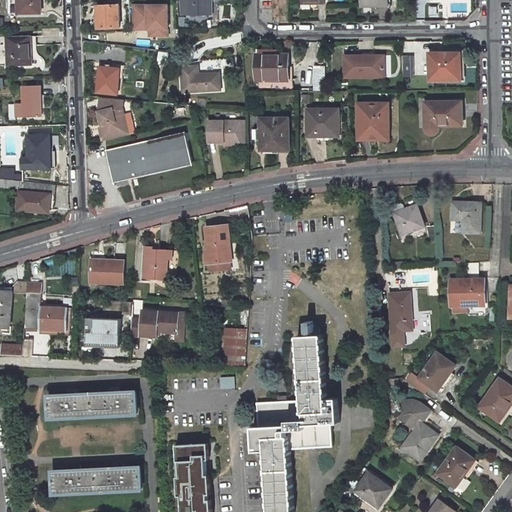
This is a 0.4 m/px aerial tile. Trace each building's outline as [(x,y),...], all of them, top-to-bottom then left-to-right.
[(19,0),(20,13),(43,12),(43,1),(40,1),(39,0),(19,0)] [(212,15),(212,0),(190,0),(190,15),(212,15)] [(393,13),(392,0),(366,0),(366,13),(393,13)] [(95,25),(121,24),(120,2),(96,3),(97,12),(95,12),(95,25)] [(134,30),(150,30),(149,37),(173,37),(174,3),(134,3),(134,30)] [(8,37),(8,66),(32,65),(32,37),(8,37)] [(262,57),(259,57),(259,83),(293,82),(292,56),(281,56),(281,52),(262,52),(262,57)] [(433,81),(466,81),(466,67),(459,67),(459,53),(433,54),(433,81)] [(367,56),(348,56),(348,78),(388,78),(388,61),(367,61),(367,56)] [(406,79),(419,79),(418,57),(406,57),(406,79)] [(100,64),(97,90),(117,92),(120,67),(100,64)] [(185,92),(223,91),(222,73),(200,73),(200,65),(184,65),(185,92)] [(328,69),(318,69),(318,87),(328,87),(328,69)] [(25,103),(16,103),(17,117),(43,116),(42,86),(25,86),(25,103)] [(127,137),(123,112),(124,99),(101,97),(99,114),(102,130),(104,142),(127,137)] [(466,103),(429,103),(429,131),(429,133),(431,134),(434,136),(436,136),(439,134),(440,133),(442,130),(442,126),(466,126),(466,103)] [(391,104),(361,104),(360,141),(372,141),(372,137),(391,137),(391,104)] [(343,110),(312,110),(312,137),(324,137),(324,134),(343,134),(343,110)] [(264,119),(264,151),(292,150),(292,119),(264,119)] [(209,120),(209,142),(229,141),(243,141),(242,120),(209,120)] [(242,120),(243,141),(229,141),(229,145),(248,145),(248,120),(242,120)] [(156,173),(195,164),(188,133),(149,142),(156,173)] [(30,137),(32,169),(54,168),(53,151),(52,135),(30,137)] [(149,142),(107,152),(115,183),(156,173),(149,142)] [(18,210),(45,213),(45,210),(47,194),(45,194),(46,184),(0,179),(0,187),(20,190),(18,210)] [(47,194),(45,210),(52,211),(54,195),(47,194)] [(484,204),(456,203),(455,232),(484,232),(484,204)] [(419,206),(397,214),(405,236),(427,227),(419,206)] [(232,223),(210,225),(215,271),(231,269),(230,261),(234,261),(232,243),(234,243),(232,223)] [(146,278),(170,280),(171,260),(168,259),(169,249),(157,248),(157,246),(149,246),(146,278)] [(168,259),(171,260),(176,260),(177,250),(169,249),(168,259)] [(92,284),(124,285),(125,262),(93,261),(92,284)] [(487,280),(453,281),(453,307),(488,305),(487,280)] [(12,295),(0,293),(0,333),(3,333),(3,330),(10,330),(12,298),(27,299),(28,283),(18,282),(12,295)] [(26,328),(68,329),(69,307),(42,306),(43,284),(28,283),(27,299),(26,328)] [(416,331),(413,294),(393,295),(396,333),(416,331)] [(107,299),(106,314),(134,316),(134,301),(107,299)] [(133,337),(158,339),(158,334),(176,335),(177,335),(179,314),(143,311),(143,322),(133,321),(133,337)] [(185,315),(179,314),(177,335),(176,335),(176,342),(184,342),(185,315)] [(124,319),(92,316),(90,342),(122,345),(124,319)] [(230,328),(227,366),(248,367),(250,329),(230,328)] [(329,401),(325,351),(324,335),(321,335),(321,328),(315,329),(315,333),(313,333),(314,336),(313,336),(311,337),(300,337),(305,403),(260,406),(262,429),(256,429),(258,453),(269,452),(273,511),(297,511),(293,451),(336,448),(335,425),(343,424),(341,400),(329,401)] [(25,346),(2,345),(2,356),(24,357),(25,346)] [(460,366),(442,353),(424,378),(435,386),(437,383),(444,388),(460,366)] [(511,385),(505,380),(485,408),(504,422),(511,411),(511,385)] [(50,413),(136,408),(134,388),(116,388),(116,384),(108,384),(109,389),(74,390),(74,386),(66,386),(67,391),(49,392),(50,413)] [(404,419),(419,430),(407,447),(425,459),(443,434),(426,422),(427,420),(428,421),(436,410),(424,401),(423,403),(420,401),(416,400),(413,400),(410,401),(405,406),(409,412),(404,419)] [(211,508),(207,453),(210,453),(209,442),(177,444),(178,454),(180,454),(182,485),(179,485),(180,495),(183,495),(183,511),(213,511),(213,508),(211,508)] [(463,445),(443,473),(462,487),(482,459),(463,445)] [(55,494),(140,490),(139,467),(120,468),(120,463),(112,463),(112,469),(78,471),(78,465),(71,466),(71,471),(53,472),(55,494)] [(373,472),(361,490),(385,507),(397,489),(373,472)] [(444,499),(434,511),(460,511),(461,511),(444,499)]
